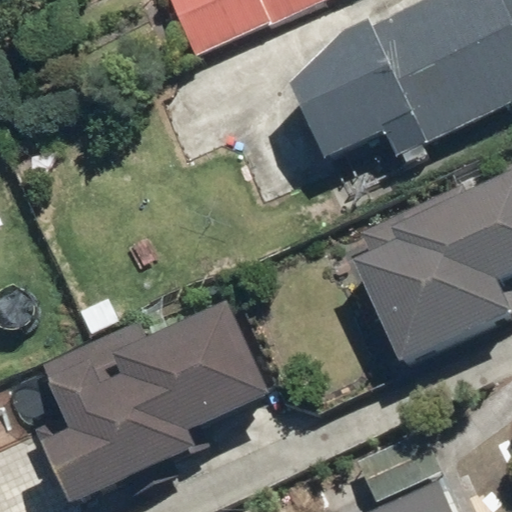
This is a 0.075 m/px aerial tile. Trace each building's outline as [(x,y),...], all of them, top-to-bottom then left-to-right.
[(171,0),(198,63),(337,4),(335,0),(171,0)] [(296,102),(327,172),(389,144),(399,166),(511,115),(511,0),(450,0),(346,47),(296,102)] [(380,268),(361,276),(406,379),(511,333),(511,306),(507,294),(511,292),(511,186),(474,203),(469,193),(367,237),(380,268)] [(68,424),(40,436),(73,511),(85,511),(203,460),(196,444),(276,409),(234,313),(139,355),(131,335),(46,373),(68,424)] [(454,511),(444,488),(389,511),(454,511)]
